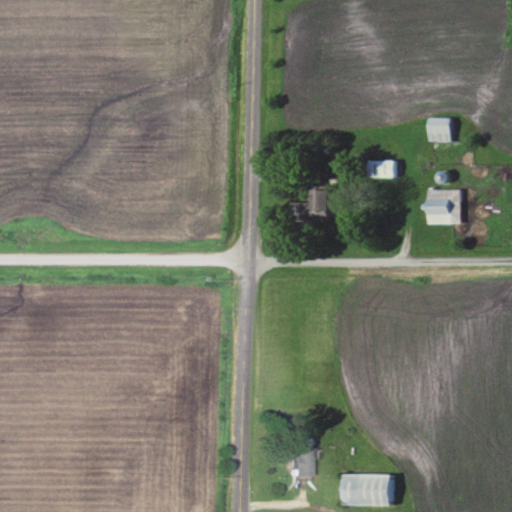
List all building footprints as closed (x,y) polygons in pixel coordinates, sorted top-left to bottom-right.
[(429,140),(452,140),(452,117),(429,117),(429,140)] [(398,159),(370,159),(370,177),(398,177),(398,159)] [(293,202),(293,222),(332,222),(332,186),(313,186),(313,202),(293,202)] [(428,223),(461,223),(461,188),(428,188),(428,223)] [(296,436),(296,476),(315,476),(315,436),(296,436)] [(346,506),(397,506),(397,474),(346,474),(346,506)]
